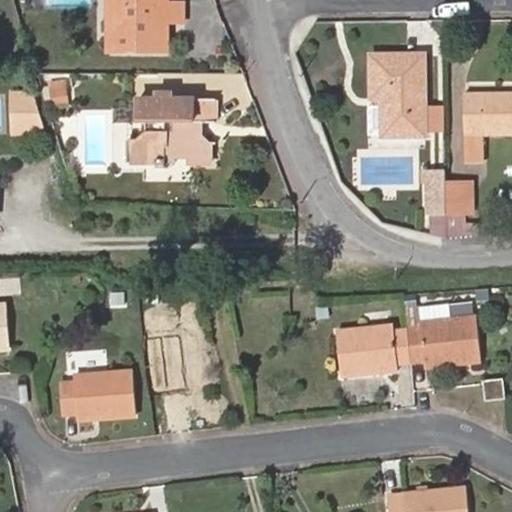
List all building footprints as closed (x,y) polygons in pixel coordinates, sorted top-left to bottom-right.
[(183,21),(183,5),(168,5),(167,0),(112,0),(112,51),(168,52),(168,21),(183,21)] [(372,56),(372,100),(383,100),(384,136),(426,136),(426,134),(425,109),(425,108),(425,56),(372,56)] [(65,79),(43,80),(44,107),(66,106),(65,79)] [(511,135),(511,95),(466,96),(466,163),(484,163),(485,136),(511,135)] [(208,102),(129,102),(128,124),(138,125),(138,135),(133,140),(126,140),(126,162),(153,163),(153,168),(161,168),(162,162),(183,162),(183,167),(205,167),(205,149),(198,139),(190,140),(191,128),(207,128),(208,102)] [(444,108),(425,108),(425,109),(426,134),(445,134),(444,108)] [(446,182),(446,166),(425,167),(425,212),(429,212),(447,212),(446,182)] [(447,212),(464,212),(472,212),(472,182),(446,182),(447,212)] [(447,236),(447,212),(429,212),(429,232),(447,236)] [(447,212),(447,236),(465,235),(464,212),(447,212)] [(511,303),(511,295),(502,296),(503,305),(511,303)] [(420,309),(421,323),(452,320),(451,306),(420,309)] [(408,330),(411,365),(425,363),(425,369),(481,363),(477,317),(452,320),(421,323),(421,328),(408,330)] [(397,366),(411,365),(408,330),(394,331),(393,326),(338,332),(343,377),(397,372),(397,366)] [(135,417),(131,370),(75,374),(75,382),(63,383),(66,416),(78,415),(79,421),(135,417)] [(485,402),(507,400),(505,382),(484,384),(485,402)] [(468,511),(466,488),(404,494),(404,498),(389,499),(390,511),(468,511)]
